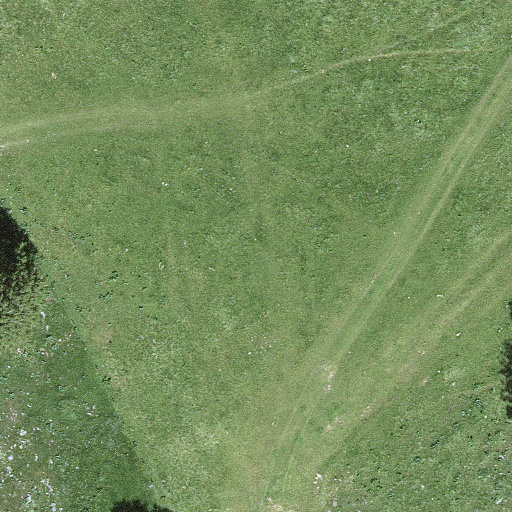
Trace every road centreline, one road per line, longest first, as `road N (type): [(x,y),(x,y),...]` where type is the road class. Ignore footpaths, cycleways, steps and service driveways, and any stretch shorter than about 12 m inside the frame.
road 1 (track): [(0,128),(29,114),(161,103),(267,152),(302,355)]
road 2 (track): [(302,355),(511,77)]
road 3 (track): [(302,355),(288,511)]
